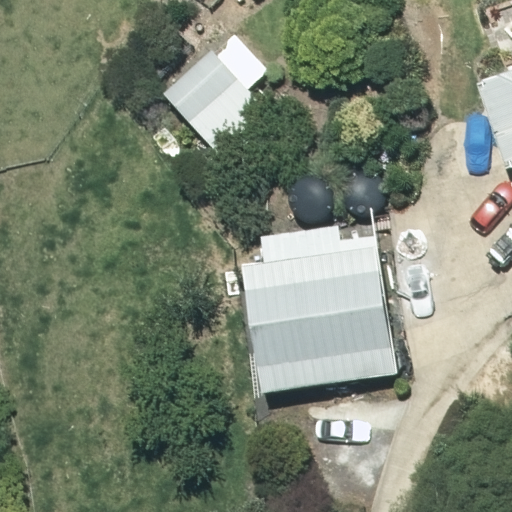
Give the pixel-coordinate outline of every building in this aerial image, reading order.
[(511,0),(482,0),(465,25),(497,48),(511,26),(511,0)] [(181,1),(149,44),(173,62),(205,19),(181,1)] [(218,52),(168,96),(221,155),(270,110),(253,91),(274,72),(242,36),(221,55),(218,52)] [(511,75),(481,85),(509,167),(511,165),(511,75)] [(247,271),(268,398),(403,376),(383,249),(247,271)] [(281,438),(281,455),(295,455),(295,438),(281,438)]
